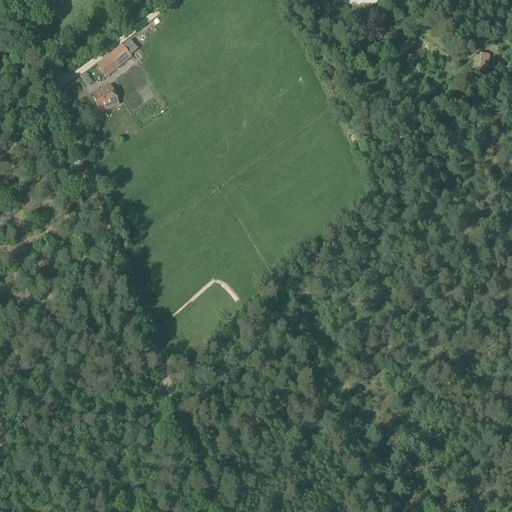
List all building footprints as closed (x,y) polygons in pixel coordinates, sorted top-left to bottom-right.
[(135,39),(127,44),(132,54),(140,50),(135,39)] [(105,77),(130,56),(122,46),(97,67),(105,77)] [(487,74),(489,56),(476,55),(474,73),(487,74)] [(128,76),(133,71),(129,66),(124,70),(128,76)] [(100,113),(118,105),(110,86),(91,94),(100,113)]
